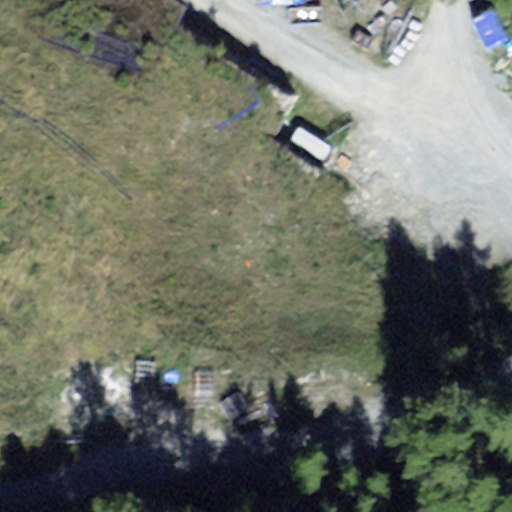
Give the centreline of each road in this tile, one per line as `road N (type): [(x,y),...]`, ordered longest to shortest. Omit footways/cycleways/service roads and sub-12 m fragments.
road 1 (track): [(0,371),(99,336),(377,330),(511,267)]
road 2 (track): [(511,232),(403,0)]
